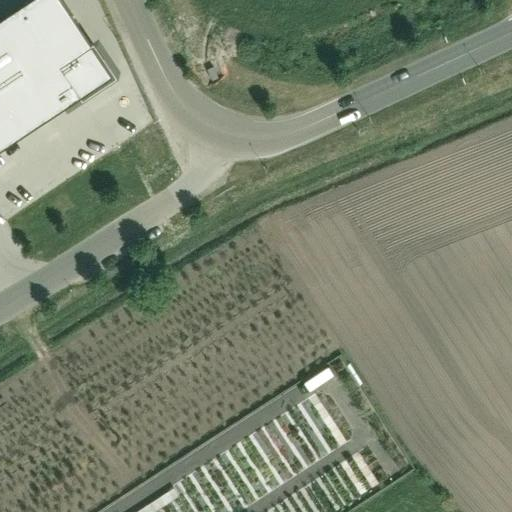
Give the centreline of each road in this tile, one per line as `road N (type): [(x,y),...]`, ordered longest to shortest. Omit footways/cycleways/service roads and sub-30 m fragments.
road 1 (tertiary): [(232,137),(286,136),(511,35)]
road 2 (unclassified): [(0,310),(178,201),(232,137)]
road 3 (tertiary): [(232,137),(198,120),(176,96),(129,0)]
